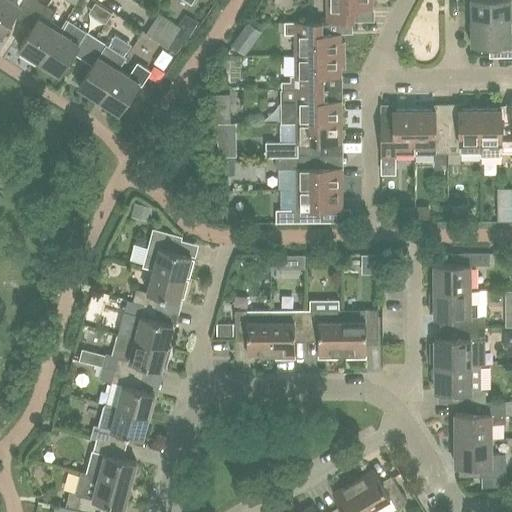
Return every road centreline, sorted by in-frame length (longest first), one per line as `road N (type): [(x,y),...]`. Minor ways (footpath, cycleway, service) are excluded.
road 1 (residential): [(214,399),(234,391),(344,389),(385,403)]
road 2 (residential): [(253,511),(404,423)]
road 3 (residential): [(385,403),(415,363),(411,251)]
road 4 (residential): [(214,399),(197,354),(226,249)]
road 5 (residential): [(374,214),(370,77)]
road 6 (residential): [(162,511),(184,434),(214,399)]
